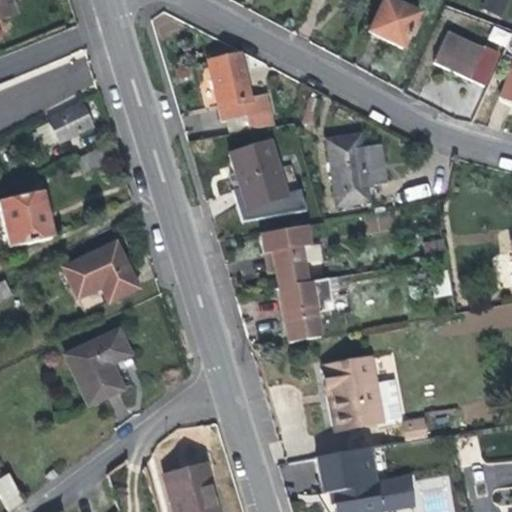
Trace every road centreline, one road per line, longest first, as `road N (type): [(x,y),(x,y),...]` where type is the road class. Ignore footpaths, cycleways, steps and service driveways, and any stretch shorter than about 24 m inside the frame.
road 1 (tertiary): [(114,0),(227,391)]
road 2 (residential): [(196,0),(432,131),(511,153)]
road 3 (residential): [(39,511),(140,433),(227,391)]
road 4 (tertiary): [(227,391),(261,511)]
